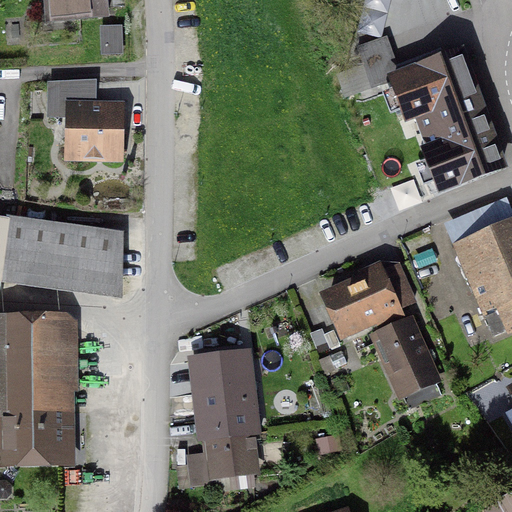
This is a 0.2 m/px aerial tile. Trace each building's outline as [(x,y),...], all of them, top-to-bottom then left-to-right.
[(72,13),(72,19),(105,16),(104,0),(43,0),(44,15),(72,13)] [(438,186),(439,189),(499,167),(466,81),(459,83),(450,60),(398,80),(393,82),(402,106),(407,104),(430,164),(438,186)] [(118,110),(92,109),(68,109),(68,110),(67,159),(117,160),(118,110)] [(493,338),(511,329),(511,236),(500,209),(458,227),(466,245),(455,250),(493,338)] [(0,282),(115,299),(116,236),(8,221),(0,220),(0,282)] [(412,305),(395,269),(327,298),(342,334),(370,321),(376,334),(400,324),(395,312),(412,305)] [(0,417),(3,417),(3,459),(60,459),(58,320),(0,320),(0,417)] [(407,321),(400,324),(376,334),(372,336),(398,393),(432,378),(407,321)] [(246,401),(245,387),(194,393),(198,424),(199,423),(202,443),(210,442),(247,437),(259,436),(256,412),(246,413),(245,401),(246,401)] [(251,473),(247,437),(210,442),(212,455),(187,459),(188,468),(191,489),(210,486),(209,479),(251,473)] [(496,502),(498,504),(501,510),(511,503),(511,499),(511,500),(508,495),(496,502)]
